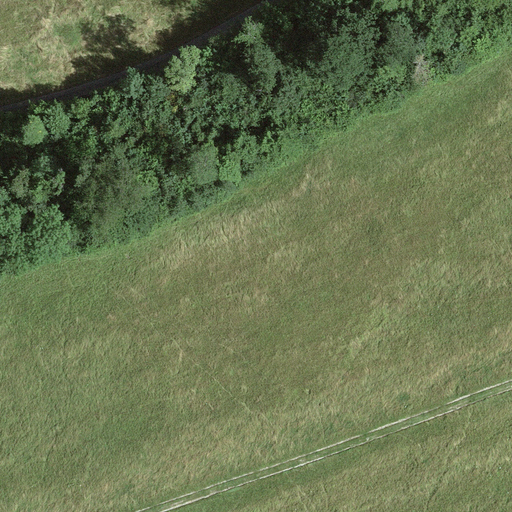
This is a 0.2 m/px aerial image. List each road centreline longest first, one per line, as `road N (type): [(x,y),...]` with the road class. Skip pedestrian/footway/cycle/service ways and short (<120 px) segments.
road 1 (track): [(511,384),(155,511)]
road 2 (residential): [(282,0),(163,61),(0,114)]
